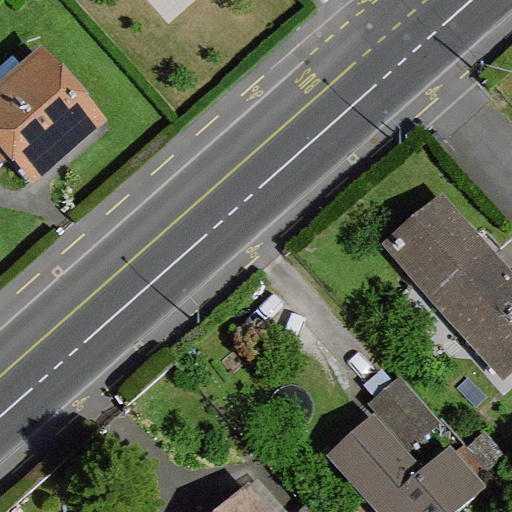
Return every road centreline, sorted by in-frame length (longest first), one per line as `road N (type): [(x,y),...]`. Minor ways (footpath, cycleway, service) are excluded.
road 1 (secondary): [(0,400),(403,43)]
road 2 (residential): [(511,163),(403,43)]
